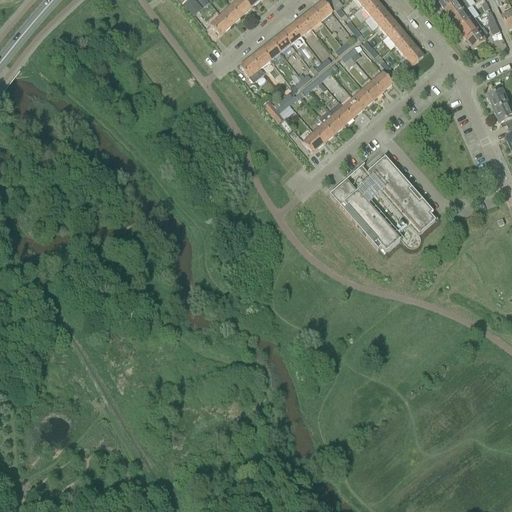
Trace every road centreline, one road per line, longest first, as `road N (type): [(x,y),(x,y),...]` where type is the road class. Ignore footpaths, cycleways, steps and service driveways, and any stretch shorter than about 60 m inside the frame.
road 1 (track): [(17,511),(3,328),(27,294),(94,279),(121,289),(205,356),(256,380),(292,467),(325,511)]
road 2 (track): [(16,484),(38,475),(104,412),(164,511)]
road 3 (residential): [(506,188),(446,204),(373,133)]
